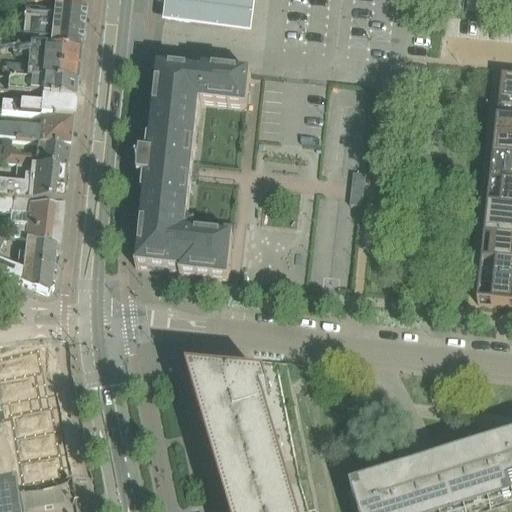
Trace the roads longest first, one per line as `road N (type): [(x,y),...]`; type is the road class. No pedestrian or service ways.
road 1 (unclassified): [(511,367),(96,323)]
road 2 (tertiary): [(96,323),(93,228),(121,0)]
road 3 (tertiary): [(124,511),(96,323)]
